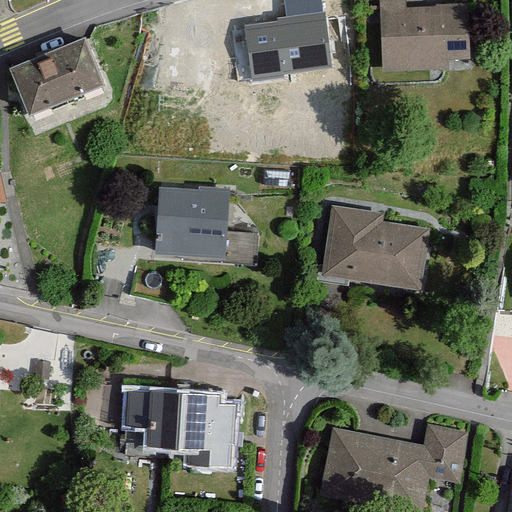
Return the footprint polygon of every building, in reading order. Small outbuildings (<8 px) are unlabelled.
[(380,0),(385,70),(475,64),(471,1),(406,6),(405,0),(380,0)] [(333,68),(326,14),(244,25),(252,79),(333,68)] [(13,66),(32,116),(107,87),(87,37),(13,66)] [(201,188),(161,186),(158,251),(188,252),(188,244),(229,245),(232,186),(202,185),(201,188)] [(333,204),(322,272),(421,288),(429,242),(417,225),(383,220),(384,212),(333,204)] [(191,445),(190,461),(234,464),(237,404),(218,403),(219,392),(151,389),(151,394),(128,393),(126,425),(149,426),(148,443),(191,445)] [(331,427),(321,494),(425,510),(430,478),(459,483),(467,430),(426,423),(424,441),(331,427)]
